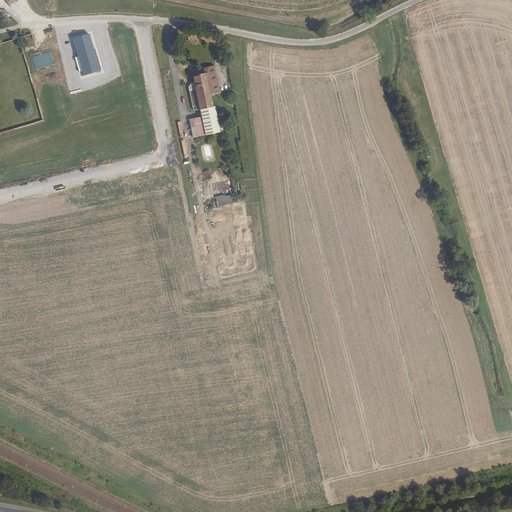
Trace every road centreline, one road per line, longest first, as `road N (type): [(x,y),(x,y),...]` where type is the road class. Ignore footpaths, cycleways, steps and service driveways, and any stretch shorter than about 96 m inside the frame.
road 1 (unclassified): [(418,0),(311,43),(164,21),(39,20)]
road 2 (track): [(164,21),(219,290)]
